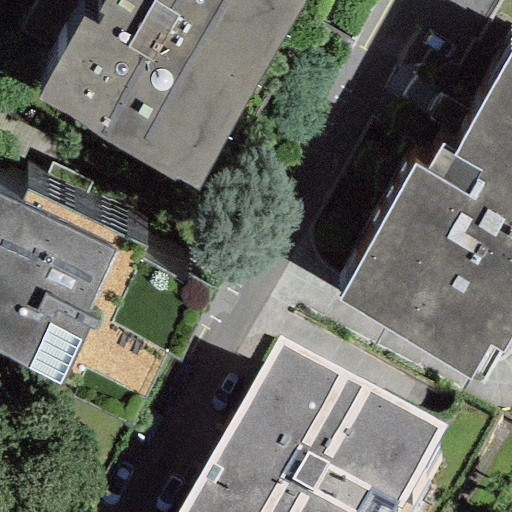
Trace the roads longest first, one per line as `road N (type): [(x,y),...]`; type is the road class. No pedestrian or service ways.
road 1 (residential): [(382,0),(247,267)]
road 2 (residential): [(247,267),(128,511)]
road 3 (residential): [(247,267),(469,392)]
